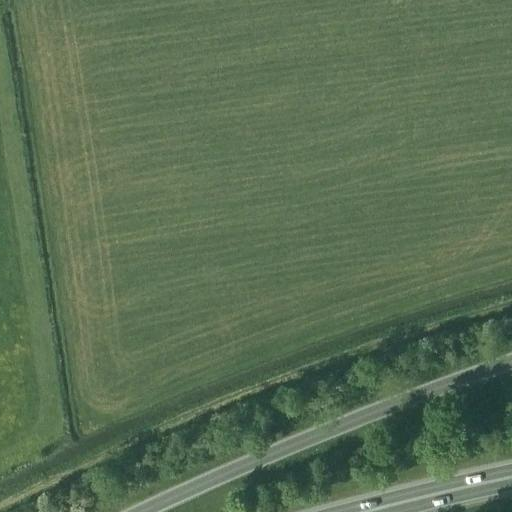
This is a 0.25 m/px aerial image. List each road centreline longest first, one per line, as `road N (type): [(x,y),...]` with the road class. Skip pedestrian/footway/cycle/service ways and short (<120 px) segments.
road 1 (trunk): [(511,362),(139,511)]
road 2 (trunk): [(365,511),(511,477)]
